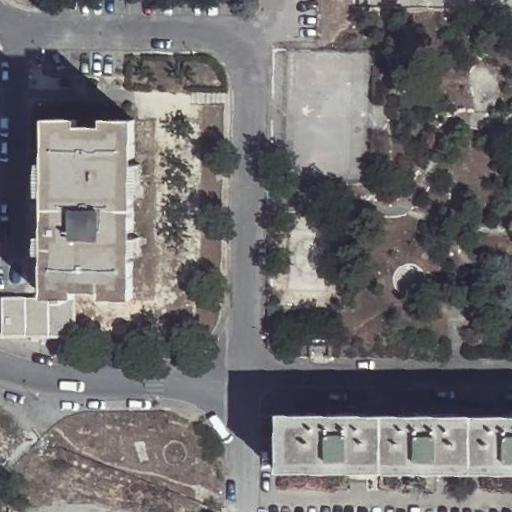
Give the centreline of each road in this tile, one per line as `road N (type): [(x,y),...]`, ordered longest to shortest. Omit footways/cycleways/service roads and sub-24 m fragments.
road 1 (residential): [(0,13),(16,26),(205,29),(238,39),(242,383)]
road 2 (residential): [(242,383),(511,382)]
road 3 (residential): [(242,383),(42,376),(0,365)]
